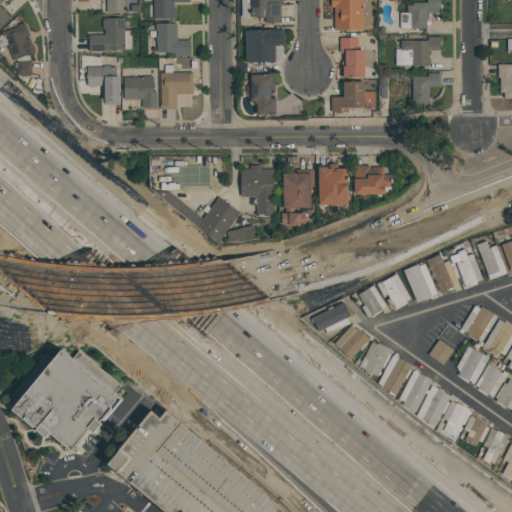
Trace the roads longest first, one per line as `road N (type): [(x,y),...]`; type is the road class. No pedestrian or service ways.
road 1 (motorway): [(0,193),(302,455)]
road 2 (tertiary): [(0,271),(54,282),(150,283),(232,275),(316,254)]
road 3 (motorway): [(431,511),(207,324)]
road 4 (motorway): [(207,324),(0,140)]
road 5 (residential): [(224,138),(413,139),(449,200)]
road 6 (motorway): [(376,427),(207,324)]
road 7 (residential): [(404,324),(400,336),(511,421)]
road 8 (residential): [(56,0),(59,91),(69,115),(92,136)]
road 9 (residential): [(221,0),(224,138)]
road 10 (motorway): [(481,511),(376,427)]
road 11 (residential): [(92,136),(224,138)]
road 12 (residential): [(472,0),(474,128)]
